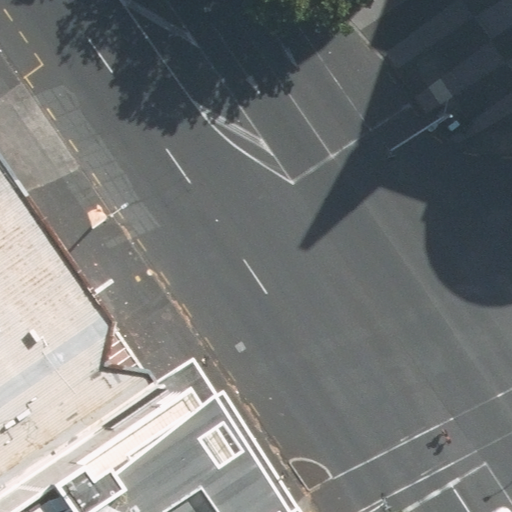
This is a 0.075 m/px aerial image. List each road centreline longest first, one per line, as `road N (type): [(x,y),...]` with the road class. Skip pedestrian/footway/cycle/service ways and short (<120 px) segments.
road 1 (secondary): [(147,0),(370,304)]
road 2 (secondary): [(370,304),(494,511)]
road 3 (residential): [(511,244),(370,304)]
